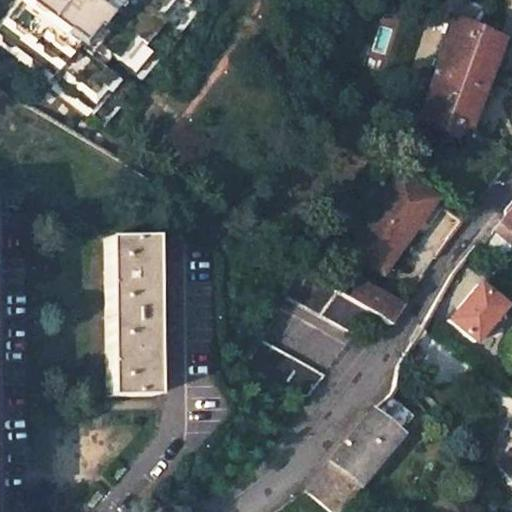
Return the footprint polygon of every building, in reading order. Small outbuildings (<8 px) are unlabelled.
[(185,4),(186,0),(14,0),(0,17),(0,43),(95,121),(114,99),(121,105),(131,93),(105,72),(115,60),(133,75),(151,53),(159,59),(178,35),(171,29),(188,7),(185,4)] [(464,132),(484,75),(497,40),(450,19),(414,121),(453,143),(458,129),(464,132)] [(492,79),(505,42),(497,40),(484,75),(492,79)] [(511,43),(505,42),(492,79),(511,87),(511,43)] [(384,276),(443,197),(404,168),(345,246),(384,276)] [(493,227),(511,244),(511,218),(504,211),(493,227)] [(105,238),(105,259),(106,397),(152,396),(152,371),(151,268),(151,239),(105,238)] [(298,268),(284,295),(353,337),(370,313),(346,298),(320,282),(298,268)] [(346,298),(370,313),(388,325),(399,309),(357,282),(346,298)] [(447,318),(474,340),(503,307),(476,285),(447,318)] [(261,340),(248,367),(305,401),(323,377),(261,340)] [(336,511),(398,433),(396,432),(409,415),(386,398),(369,411),(304,489),(331,511),(336,511)] [(511,447),(493,462),(511,486),(511,447)]
